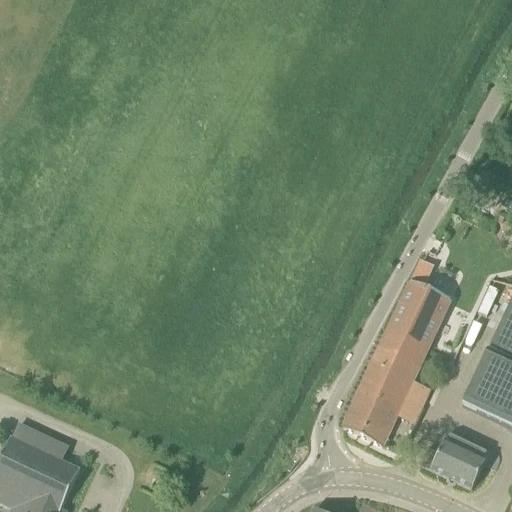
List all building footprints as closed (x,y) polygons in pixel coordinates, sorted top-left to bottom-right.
[(450,303),(412,285),(387,336),(427,354),(450,303)] [(511,299),(462,405),(511,428),(511,299)] [(382,450),(427,354),(387,336),(343,432),(382,450)] [(429,450),(420,469),(472,493),(489,457),(448,437),(440,455),(429,450)] [(18,511),(62,511),(80,474),(11,441),(0,463),(0,488),(24,500),(18,511)]
